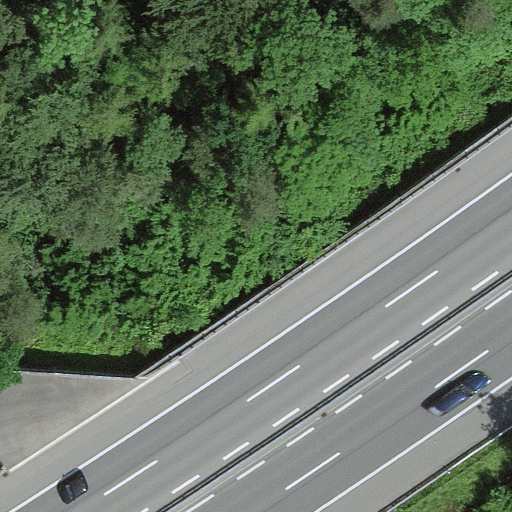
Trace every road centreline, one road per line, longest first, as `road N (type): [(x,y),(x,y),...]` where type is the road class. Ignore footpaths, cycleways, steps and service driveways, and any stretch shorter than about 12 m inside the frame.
road 1 (motorway): [(511,217),(75,511)]
road 2 (motorway): [(249,511),(511,331)]
